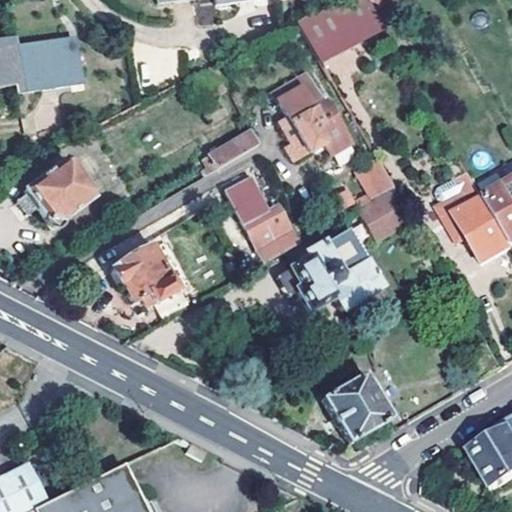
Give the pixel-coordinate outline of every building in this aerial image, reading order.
[(343,0),(297,24),(323,68),(386,32),(374,9),(368,0),(343,0)] [(368,0),(374,9),(391,0),(368,0)] [(17,94),(19,94),(12,42),(0,43),(0,87),(16,86),(17,94)] [(14,42),(12,42),(19,94),(78,86),(72,43),(15,50),(14,42)] [(308,75),(274,96),(290,122),(310,156),(325,147),(331,157),(352,144),(327,103),(325,104),(308,75)] [(296,164),(310,156),(290,122),(283,127),(294,145),(287,149),(296,164)] [(198,161),(206,175),(256,146),(249,133),(198,161)] [(511,158),(498,166),(509,186),(485,201),(511,247),(511,158)] [(394,190),(377,160),(356,172),(373,202),(394,190)] [(22,196),(12,203),(22,217),(32,209),(48,231),(89,201),(69,173),(74,170),(70,164),(65,168),(61,162),(19,192),(22,196)] [(482,267),(511,248),(511,247),(485,201),(470,176),(456,184),(464,196),(439,211),(466,256),(473,252),(482,267)] [(253,254),(260,267),(299,245),(278,207),(266,215),(247,182),(224,196),(255,252),(253,254)] [(394,195),(362,213),(378,241),(411,222),(394,195)] [(304,263),(283,275),(307,315),(332,302),(340,315),(378,293),(344,234),(302,258),(304,263)] [(147,249),(107,271),(118,291),(121,289),(130,306),(140,301),(145,311),(152,307),(159,319),(179,308),(147,249)] [(501,371),(487,347),(468,358),(483,382),(501,371)] [(366,378),(320,404),(349,448),(392,425),(366,378)] [(502,439),(470,456),(492,496),(511,484),(511,434),(510,436),(507,430),(499,435),(502,439)] [(176,438),(171,440),(185,448),(187,443),(176,438)] [(205,453),(190,445),(185,455),(200,463),(205,453)] [(28,464),(0,478),(0,511),(23,511),(46,501),(28,464)] [(145,511),(122,465),(27,511),(145,511)]
